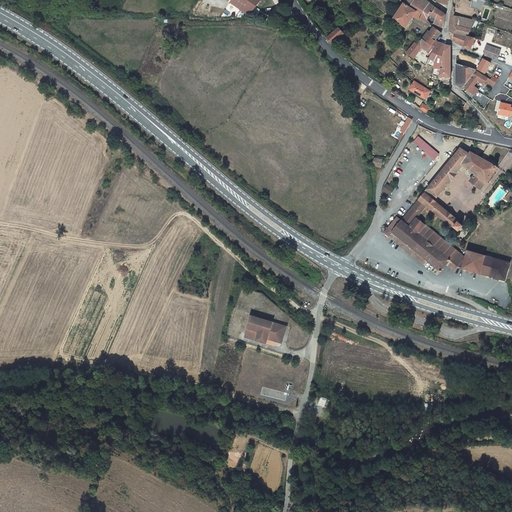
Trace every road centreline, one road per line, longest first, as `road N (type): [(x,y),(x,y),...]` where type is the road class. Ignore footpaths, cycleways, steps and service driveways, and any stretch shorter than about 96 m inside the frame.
road 1 (track): [(399,352),(298,307),(181,211),(142,248),(0,223)]
road 2 (primary): [(0,12),(82,65),(202,165)]
road 3 (unclassified): [(284,511),(321,301),(338,270)]
road 4 (track): [(285,502),(334,497),(459,442),(511,437)]
road 5 (primary): [(338,270),(511,332)]
road 6 (primary): [(511,323),(345,264)]
road 7 (unclassified): [(419,116),(355,73),(290,0)]
road 8 (primary): [(345,264),(202,165)]
road 9 (primary): [(202,165),(246,209),(338,270)]
road 10 (unclassified): [(419,116),(381,181),(373,232),(345,264)]
road 11 (residential): [(450,0),(444,30),(454,89),(491,127),(491,138)]
